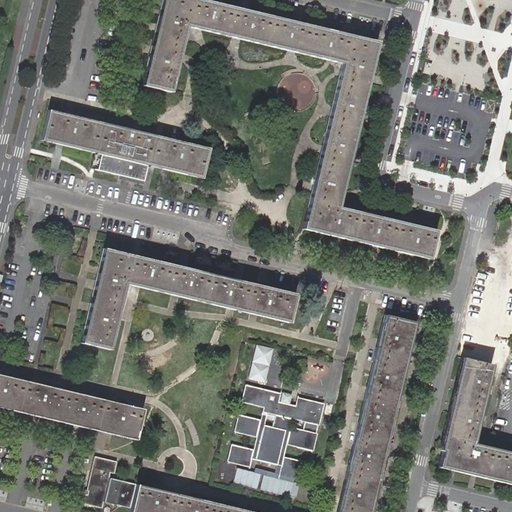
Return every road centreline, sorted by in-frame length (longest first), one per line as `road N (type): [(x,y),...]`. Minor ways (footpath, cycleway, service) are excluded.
road 1 (residential): [(10,183),(183,227),(224,247),(461,302)]
road 2 (residential): [(415,18),(377,182),(484,207)]
road 3 (residential): [(415,486),(461,302)]
road 4 (residential): [(10,183),(54,0)]
road 5 (residential): [(39,0),(0,167)]
